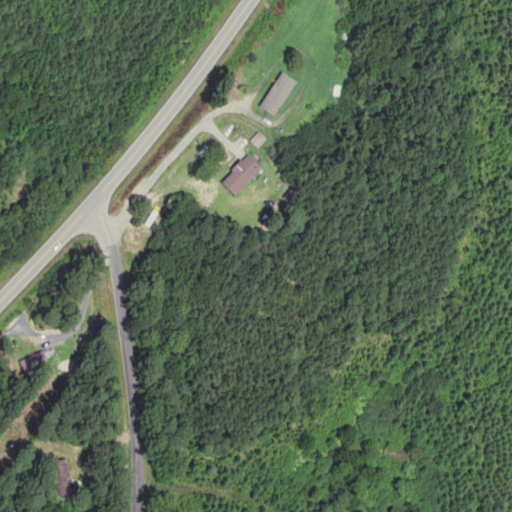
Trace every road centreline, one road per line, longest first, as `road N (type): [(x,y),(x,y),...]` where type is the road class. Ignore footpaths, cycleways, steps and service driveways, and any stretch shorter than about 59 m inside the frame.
road 1 (secondary): [(0,304),(201,76),(253,0)]
road 2 (residential): [(100,192),(132,401),(133,511)]
